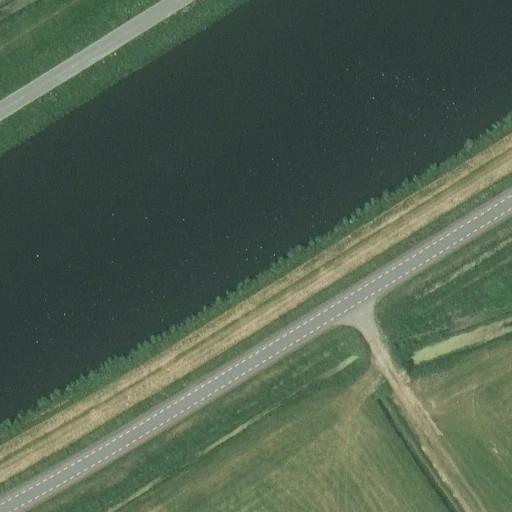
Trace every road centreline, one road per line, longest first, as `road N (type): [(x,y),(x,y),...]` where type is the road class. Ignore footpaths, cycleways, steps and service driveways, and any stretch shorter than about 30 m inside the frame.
road 1 (tertiary): [(0,509),(511,201)]
road 2 (unclassified): [(0,108),(175,0)]
